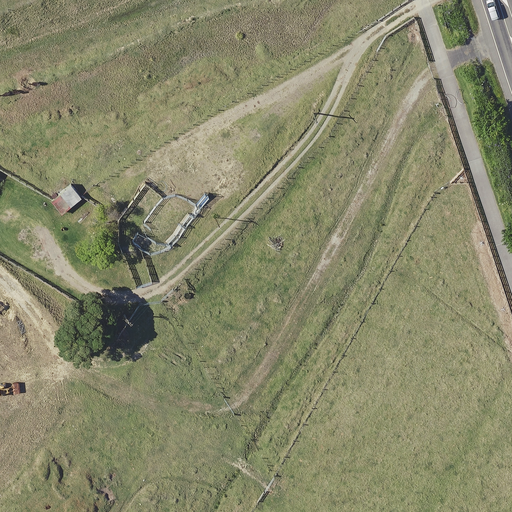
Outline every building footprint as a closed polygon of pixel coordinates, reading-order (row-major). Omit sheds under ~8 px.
[(198,167),(190,156),(140,192),(156,214),(175,200),(184,212),(224,183),(207,160),(198,167)] [(53,212),(69,205),(61,189),(45,196),(53,212)] [(110,192),(98,201),(109,216),(121,206),(110,192)] [(158,214),(157,216),(156,218),(156,220),(155,222),(156,223),(156,225),(157,227),(159,229),(160,230),(162,231),(163,232),(165,232),(167,232),(169,232),(171,232),(173,231),(175,229),(176,228),(177,226),(178,224),(178,222),(178,220),(178,218),(177,217),(177,215),(175,213),(174,212),(172,211),(170,210),(168,210),(166,210),(164,210),(162,210),(161,211),(159,213),(158,214)] [(114,262),(105,250),(84,265),(93,278),(114,262)]
